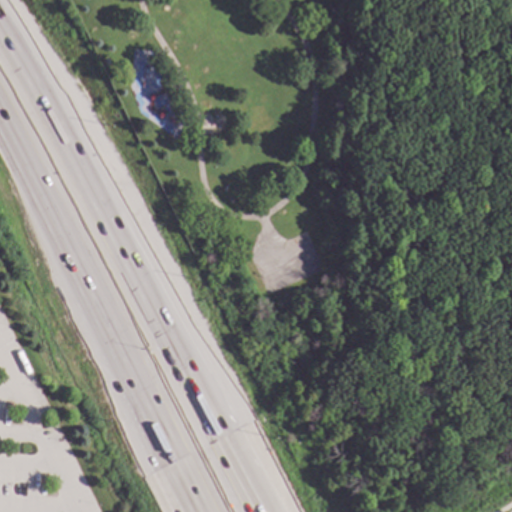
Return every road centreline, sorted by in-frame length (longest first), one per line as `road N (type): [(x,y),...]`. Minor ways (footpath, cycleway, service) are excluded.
road 1 (motorway): [(212,511),(0,95)]
road 2 (motorway): [(48,243),(183,511)]
road 3 (motorway): [(48,243),(96,377),(167,511)]
road 4 (motorway): [(243,511),(142,373)]
